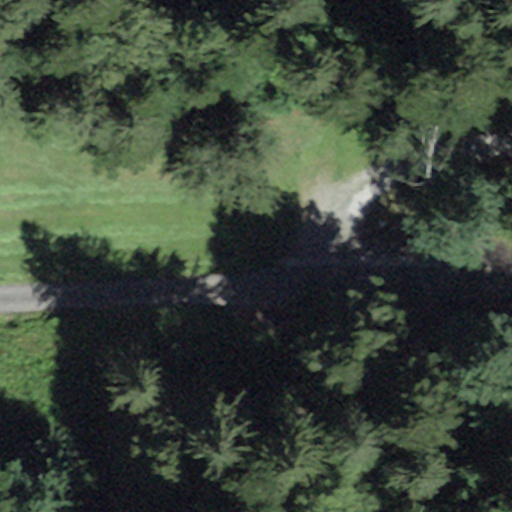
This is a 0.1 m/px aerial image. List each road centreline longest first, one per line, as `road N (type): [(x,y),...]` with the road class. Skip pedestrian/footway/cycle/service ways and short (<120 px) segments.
road 1 (unclassified): [(0,297),(511,287)]
road 2 (track): [(511,132),(357,176),(266,290)]
